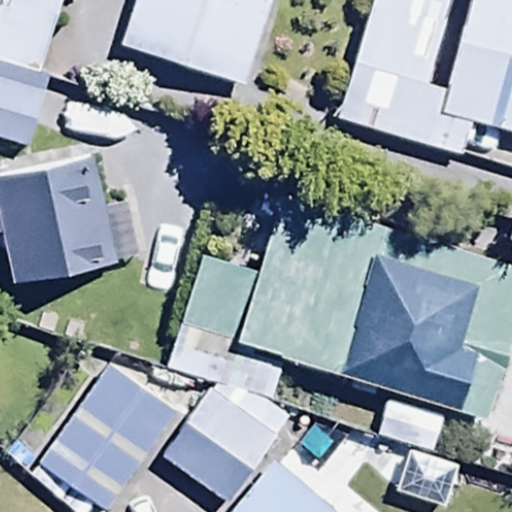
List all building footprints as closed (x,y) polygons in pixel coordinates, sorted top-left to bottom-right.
[(43,79),(34,77),(56,0),(0,0),(0,143),(22,150),(43,79)] [(258,0),(119,0),(116,11),(242,50),(258,0)] [(460,157),(468,122),(511,133),(511,0),(365,0),(334,125),(460,157)] [(90,158),(0,170),(0,251),(4,281),(134,262),(126,200),(96,204),(90,158)] [(95,475),(164,375),(100,332),(31,432),(95,475)] [(212,479),(268,403),(204,357),(149,433),(212,479)] [(440,417),(380,398),(368,437),(428,456),(440,417)]
